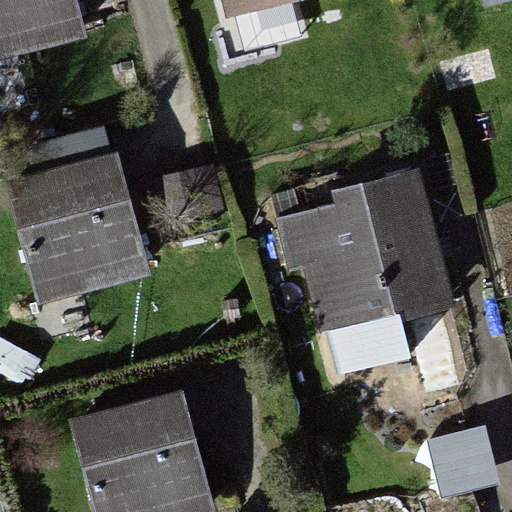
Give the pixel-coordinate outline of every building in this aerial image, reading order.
[(85,0),(0,0),(0,48),(92,28),(85,0)] [(224,0),(227,11),(268,0),(224,0)] [(122,151),(21,180),(47,271),(148,242),(122,151)] [(409,171),(292,206),(328,325),(444,290),(409,171)] [(180,387),(88,409),(111,511),(185,511),(207,507),(180,387)] [(493,425),(425,441),(439,498),(507,482),(493,425)] [(387,433),(321,449),(335,511),(348,511),(402,499),(387,433)]
